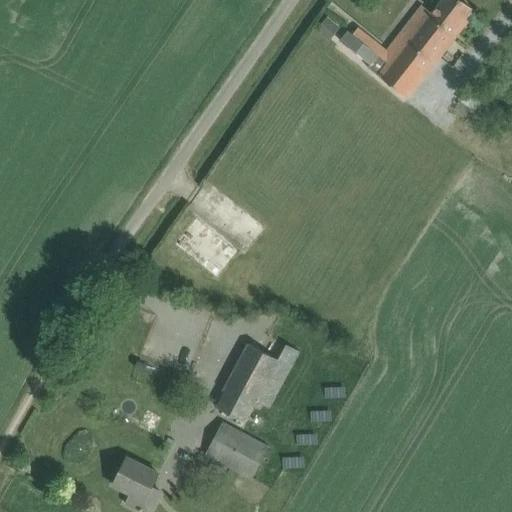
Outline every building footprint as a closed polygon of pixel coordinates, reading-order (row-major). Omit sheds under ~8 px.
[(419,23),(388,63),(379,76),(407,98),(455,37),(452,34),(472,8),(461,0),(442,0),(432,13),(422,6),(412,18),(419,23)] [(321,28),(332,38),(341,27),(330,17),(321,28)] [(215,278),(239,249),(196,215),(173,245),(215,278)] [(215,406),(245,423),(256,402),(269,409),(299,351),(286,344),(278,359),(249,343),(215,406)] [(206,454),(252,479),(269,447),(223,422),(206,454)] [(135,508),(142,511),(150,511),(161,491),(152,487),(159,473),(127,458),(114,485),(140,498),(135,508)]
